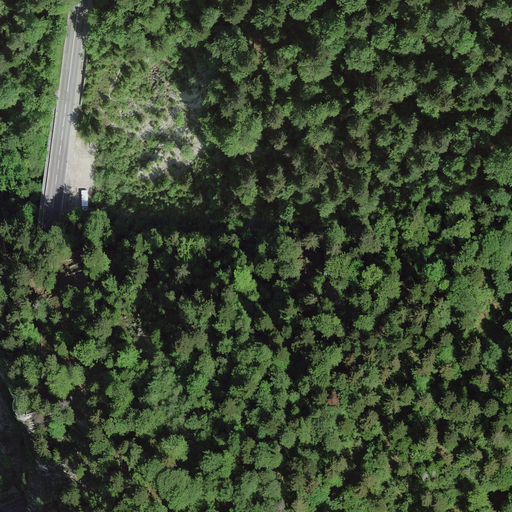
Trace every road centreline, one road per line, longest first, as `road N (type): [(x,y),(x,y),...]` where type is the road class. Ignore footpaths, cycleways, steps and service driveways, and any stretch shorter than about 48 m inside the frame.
road 1 (secondary): [(65,117),(139,511)]
road 2 (secondary): [(61,425),(43,327),(65,117)]
road 3 (track): [(311,511),(460,353)]
